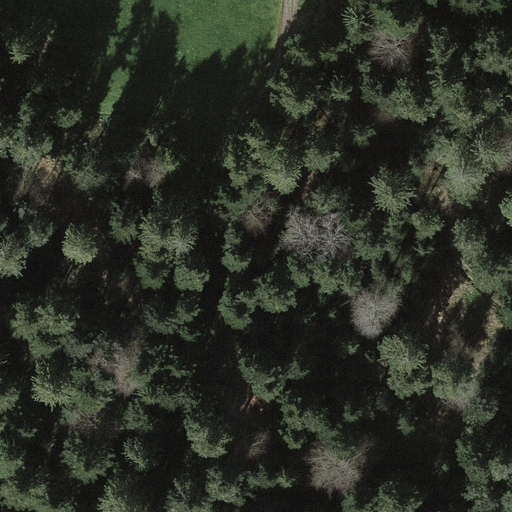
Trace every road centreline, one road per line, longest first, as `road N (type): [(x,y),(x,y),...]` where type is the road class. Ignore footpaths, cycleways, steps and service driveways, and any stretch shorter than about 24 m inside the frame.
road 1 (track): [(287,0),(283,58),(126,333),(23,469),(14,511)]
road 2 (track): [(511,301),(478,279),(283,58)]
